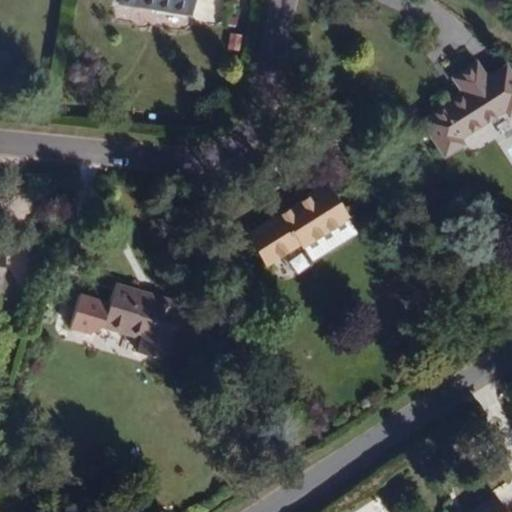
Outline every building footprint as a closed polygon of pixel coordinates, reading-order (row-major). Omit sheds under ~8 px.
[(114,0),(114,3),(133,6),(192,16),(194,0),(114,0)] [(462,141),(511,105),(511,74),(503,69),(487,80),(477,66),(460,78),(469,93),(425,123),(448,157),(465,145),(462,141)] [(357,234),(328,184),(306,197),(308,201),(248,237),(263,264),(301,242),(312,261),(357,234)] [(163,359),(179,305),(143,294),(144,289),(113,281),(107,303),(78,295),(70,324),(92,330),(101,325),(101,326),(141,338),(138,352),(163,359)] [(503,511),(494,499),(474,511),(503,511)]
